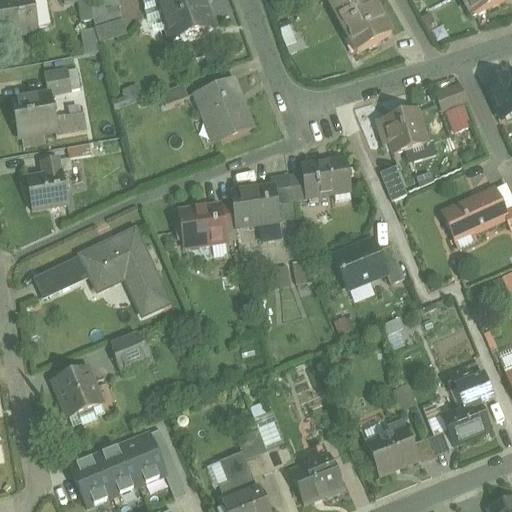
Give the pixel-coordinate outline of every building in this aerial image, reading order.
[(32,0),(0,0),(0,40),(38,34),(32,0)] [(116,0),(103,0),(91,4),(96,30),(123,22),(116,0)] [(204,0),(156,0),(171,44),(207,32),(201,14),(208,12),(204,0)] [(390,37),(371,0),(328,0),(355,55),(390,37)] [(461,0),(465,7),(469,5),(475,16),(472,18),(472,19),(507,0),(461,0)] [(232,80),(193,94),(194,97),(196,96),(214,145),(250,131),(232,80)] [(183,87),(161,95),(165,108),(188,100),(183,87)] [(460,87),(436,95),(442,113),(466,104),(460,87)] [(511,117),(498,87),(486,92),(502,126),(511,120),(511,117)] [(84,116),(66,119),(67,123),(54,125),(49,96),(12,103),(19,140),(54,133),(55,140),(87,134),(84,116)] [(463,111),(447,117),(454,134),(469,128),(463,111)] [(417,112),(379,124),(386,147),(392,145),(396,157),(428,148),(417,112)] [(88,146),(67,150),(69,161),(91,157),(88,146)] [(58,160),(42,163),(45,176),(26,179),(32,212),(68,205),(62,174),(60,174),(58,160)] [(346,162),(301,168),(306,200),(334,196),(336,204),(350,202),(349,194),(351,193),(346,162)] [(395,171),(381,177),(393,205),(407,199),(395,171)] [(289,180),(272,183),(273,190),(276,189),(278,204),(293,202),(289,180)] [(273,190),(231,196),(233,209),(237,228),(237,230),(281,224),(278,204),(276,189),(273,190)] [(494,192),(476,201),(478,204),(444,219),(457,249),(475,240),(473,237),(506,222),(503,216),(505,215),(494,192)] [(221,209),(180,215),(185,250),(210,246),(210,244),(224,242),(225,244),(227,244),(225,230),(222,211),(221,209)] [(233,209),(222,211),(225,230),(237,228),(233,209)] [(511,234),(511,211),(505,215),(503,216),(506,222),(511,234)] [(134,234),(82,259),(83,259),(60,270),(68,287),(91,276),(98,292),(125,279),(143,316),(168,305),(134,234)] [(374,244),(334,260),(347,292),(386,276),(387,276),(378,254),(374,244)] [(391,249),(378,254),(387,276),(386,276),(391,288),(405,282),(391,249)] [(297,286),(307,284),(305,265),(295,266),(297,286)] [(288,267),(278,270),(283,290),(293,287),(288,267)] [(60,270),(37,281),(45,298),(68,287),(60,270)] [(511,277),(503,281),(511,297),(511,296),(511,277)] [(384,326),(395,352),(416,344),(405,318),(384,326)] [(137,335),(111,346),(116,358),(114,359),(120,373),(150,361),(144,346),(142,347),(137,335)] [(86,370),(54,384),(69,420),(101,407),(86,370)] [(464,372),(445,380),(450,393),(470,385),(464,372)] [(450,393),(458,413),(478,405),(489,400),(481,381),(470,385),(450,393)] [(403,413),(417,408),(410,387),(395,393),(403,413)] [(458,413),(441,419),(453,449),(490,435),(478,405),(458,413)] [(285,446),(272,406),(254,412),(267,452),(285,446)] [(403,424),(388,430),(391,438),(367,448),(381,483),(420,467),(403,424)] [(175,499),(185,495),(160,433),(150,437),(167,478),(175,499)] [(150,437),(70,469),(87,511),(167,478),(150,437)] [(287,446),(266,454),(273,473),(295,464),(287,446)] [(266,454),(245,463),(253,482),(255,481),(254,480),(273,473),(266,454)] [(242,455),(219,465),(228,485),(218,489),(224,504),(220,505),(222,511),(268,511),(260,489),(256,490),(253,482),(245,463),(242,455)] [(330,459),(291,475),(304,507),(324,499),(326,502),(345,495),(330,459)] [(511,511),(511,503),(491,511),(511,511)]
